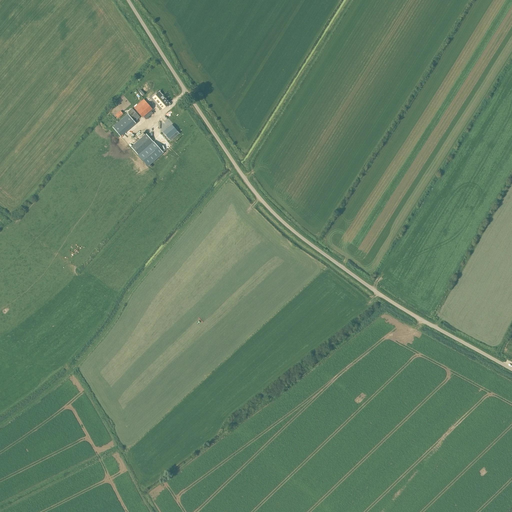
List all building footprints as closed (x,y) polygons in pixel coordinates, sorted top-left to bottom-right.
[(156,101),(154,103),(156,106),(158,104),(162,108),(168,103),(162,96),(156,101)] [(144,99),(134,107),(142,117),(152,109),(144,99)] [(120,111),(115,115),(118,119),(123,114),(120,111)] [(128,114),(113,127),(120,136),(136,123),(128,114)] [(172,125),(164,132),(169,138),(177,131),(172,125)] [(146,134),(131,147),(138,155),(153,141),(146,134)]
